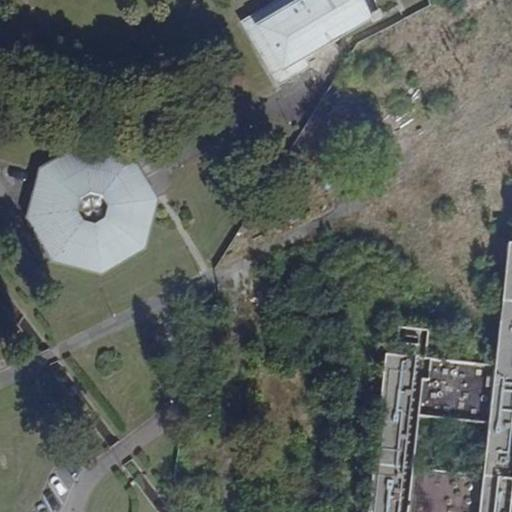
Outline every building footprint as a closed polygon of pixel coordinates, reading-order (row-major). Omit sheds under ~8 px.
[(306,58),(341,36),(370,18),(374,24),(382,19),(369,0),(280,0),(241,25),(279,85),(311,65),(306,58)] [(348,48),(341,36),(306,58),(311,65),(345,71),(348,48)] [(84,148),(46,171),(66,185),(130,245),(136,249),(142,246),(153,200),(129,160),(84,148)] [(46,171),(44,172),(33,218),(56,258),(101,269),(136,249),(130,245),(66,185),(46,171)] [(511,511),(511,247),(509,247),(496,369),(385,357),(368,511),(511,511)]
